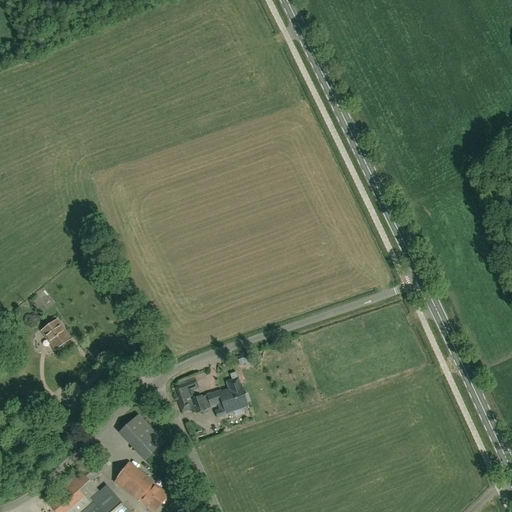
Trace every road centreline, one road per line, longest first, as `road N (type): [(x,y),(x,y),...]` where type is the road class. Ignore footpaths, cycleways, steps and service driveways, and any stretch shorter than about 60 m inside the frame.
road 1 (unclassified): [(0,510),(34,492),(172,371),(422,280)]
road 2 (secondary): [(422,280),(287,0)]
road 3 (secondary): [(511,471),(422,280)]
